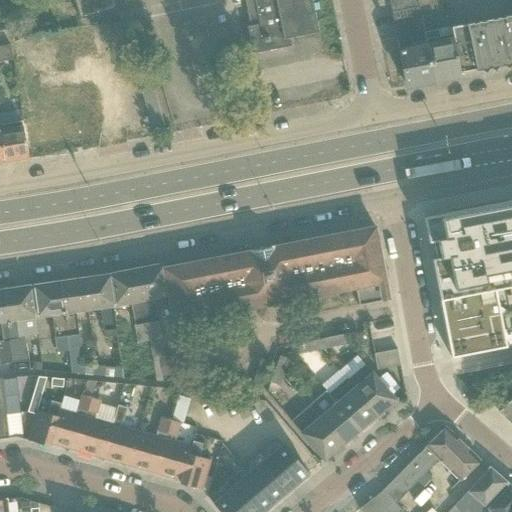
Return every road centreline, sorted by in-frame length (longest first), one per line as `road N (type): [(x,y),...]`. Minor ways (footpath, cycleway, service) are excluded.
road 1 (primary): [(511,116),(0,212)]
road 2 (primary): [(0,242),(511,149)]
road 3 (residential): [(0,267),(392,197)]
road 4 (residential): [(373,115),(0,185)]
road 5 (residential): [(432,398),(392,197)]
road 6 (residential): [(175,511),(49,473),(0,468)]
road 7 (residential): [(432,398),(307,511)]
road 8 (residential): [(511,87),(373,115)]
road 9 (residential): [(392,197),(456,186),(511,151)]
